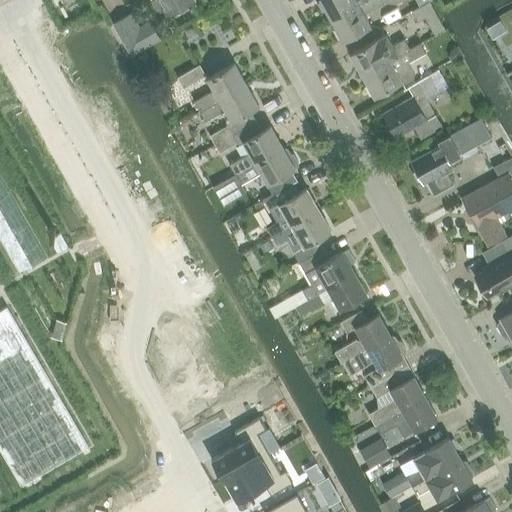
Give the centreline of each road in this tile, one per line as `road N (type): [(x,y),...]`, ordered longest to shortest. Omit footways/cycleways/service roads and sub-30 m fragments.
road 1 (residential): [(214,511),(131,364),(150,293),(149,261),(1,0)]
road 2 (residential): [(511,428),(270,0)]
